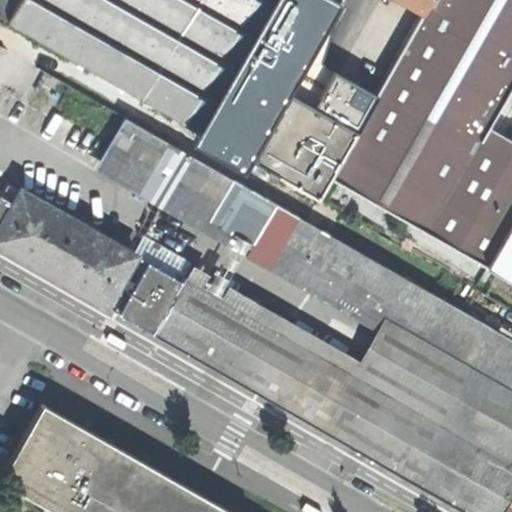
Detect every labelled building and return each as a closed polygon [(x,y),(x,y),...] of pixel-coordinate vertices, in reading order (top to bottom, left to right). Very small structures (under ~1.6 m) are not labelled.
[(0,0),(0,7),(13,15),(21,0),(0,0)] [(318,195),(330,175),(368,106),(302,67),(339,0),(407,0),(423,9),(428,0),(21,0),(13,15),(11,19),(318,195)] [(511,138),(490,126),(511,86),(511,0),(428,0),(423,9),(368,106),(330,175),(338,179),(328,199),(388,233),(398,214),(511,280),(511,138)] [(94,150),(182,200),(206,159),(117,110),(94,150)] [(511,511),(511,334),(206,159),(182,200),(174,213),(377,330),(362,357),(193,261),(182,280),(22,187),(15,199),(0,190),(0,189),(0,242),(59,276),(469,511),(511,511)] [(105,332),(103,336),(121,346),(125,339),(112,331),(107,329),(105,332)] [(0,474),(0,478),(59,511),(235,511),(215,500),(81,424),(41,401),(0,474)] [(322,511),(323,509),(305,499),(301,506),(311,511),(322,511)]
